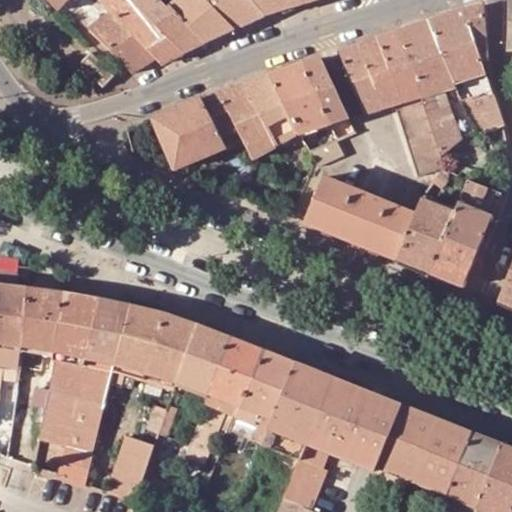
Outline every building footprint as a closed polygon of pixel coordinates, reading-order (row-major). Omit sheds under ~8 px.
[(46,0),(58,11),(68,0),(46,0)] [(94,0),(109,15),(155,59),(160,64),(182,54),(129,0),(94,0)] [(129,0),(182,54),(203,43),(159,0),(129,0)] [(203,43),(263,15),(250,0),(179,0),(179,1),(177,0),(159,0),(203,43)] [(250,0),(263,15),(301,4),(299,0),(250,0)] [(429,23),(456,90),(478,134),(503,126),(481,61),(487,60),(483,6),(429,23)] [(155,59),(109,15),(89,30),(131,74),(155,59)] [(478,134),(456,90),(429,23),(396,34),(421,98),(441,158),(463,139),(478,134)] [(396,34),(377,40),(401,104),(421,98),(396,34)] [(377,40),(358,46),(383,109),(395,106),(401,104),(377,40)] [(383,109),(358,46),(338,53),(365,115),(383,109)] [(90,54),(79,65),(103,88),(114,77),(90,54)] [(302,65),(330,126),(337,124),(348,120),(321,59),(302,65)] [(269,77),(299,136),(330,126),(302,65),(269,77)] [(269,77),(241,86),(276,148),(299,136),(269,77)] [(252,160),(276,148),(241,86),(199,101),(225,148),(227,151),(244,145),(252,160)] [(401,104),(395,106),(418,177),(444,168),(441,158),(421,98),(401,104)] [(153,121),(175,170),(225,148),(199,101),(153,121)] [(348,120),(337,124),(343,137),(354,132),(348,120)] [(317,167),(343,155),(335,140),(310,151),(315,162),(317,167)] [(442,189),(448,179),(441,172),(433,182),(442,189)] [(365,190),(363,195),(323,179),(304,224),(396,261),(415,215),(375,199),(377,196),(365,190)] [(463,288),(501,195),(467,181),(454,214),(430,274),(463,288)] [(396,261),(430,274),(454,214),(421,200),(415,215),(396,261)] [(511,266),(498,301),(511,307),(511,266)] [(31,290),(0,286),(0,380),(18,383),(23,348),(31,290)] [(56,354),(67,295),(31,290),(23,348),(56,354)] [(97,300),(67,295),(56,354),(49,389),(45,408),(38,441),(66,447),(85,360),(87,359),(97,300)] [(132,308),(97,300),(87,359),(85,360),(66,447),(59,476),(86,485),(88,475),(98,428),(102,415),(110,385),(115,365),(132,308)] [(132,308),(115,365),(126,369),(146,374),(154,350),(162,326),(165,315),(132,308)] [(154,350),(146,374),(177,383),(200,328),(188,323),(177,319),(165,315),(162,326),(154,350)] [(200,328),(177,383),(208,395),(231,339),(200,328)] [(231,339),(208,395),(241,407),(264,352),(231,339)] [(247,422),(251,411),(273,420),(297,364),(264,352),(241,407),(236,418),(247,422)] [(334,378),(297,364),(273,420),(269,429),(262,445),(299,461),(306,444),(334,378)] [(374,470),(375,467),(402,405),(388,400),(387,399),(334,378),(306,444),(299,461),(278,511),(313,511),(311,511),(327,471),(322,469),(329,453),(358,464),(360,465),(374,470)] [(102,415),(114,417),(122,388),(110,385),(102,415)] [(45,408),(49,389),(38,386),(34,406),(45,408)] [(208,395),(204,405),(236,418),(241,407),(208,395)] [(375,467),(448,496),(473,433),(402,405),(375,467)] [(159,434),(168,438),(177,409),(169,406),(167,411),(159,434)] [(159,434),(167,411),(154,407),(146,429),(159,434)] [(269,429),(273,420),(251,411),(247,422),(259,427),(254,442),(262,446),(262,445),(269,429)] [(503,444),(473,433),(448,496),(477,507),(503,444)] [(137,503),(155,447),(126,437),(111,483),(108,493),(137,503)] [(511,511),(511,447),(503,444),(477,507),(488,511),(511,511)] [(211,476),(218,460),(207,456),(203,467),(204,467),(202,472),(211,476)] [(111,483),(88,475),(86,485),(108,493),(111,483)] [(454,511),(475,511),(477,507),(448,496),(444,508),(454,511)]
